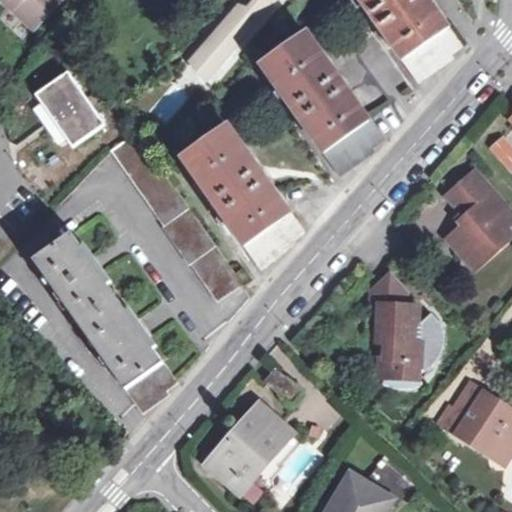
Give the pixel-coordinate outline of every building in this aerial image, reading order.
[(3,0),(35,29),(61,0),(3,0)] [(233,13),(223,24),(214,32),(187,63),(205,85),(231,51),(246,38),(278,0),(253,0),(246,8),(237,5),(233,13)] [(374,28),(378,24),(401,57),(399,58),(418,84),(456,59),(454,56),(465,48),(449,25),(447,27),(427,0),(360,0),(371,15),(367,18),(374,28)] [(375,154),(372,148),(383,140),(370,119),(367,121),(306,35),(263,66),(323,149),(320,151),(339,177),(375,154)] [(57,153),(101,131),(71,72),(27,95),(57,153)] [(296,245),(294,241),(305,233),(291,212),(288,214),(229,129),(184,160),(244,243),(242,244),(260,269),(296,245)] [(189,267),(191,265),(219,303),(244,287),(138,135),(114,154),(165,226),(162,228),(189,267)] [(511,150),(501,138),(491,148),(511,168),(511,169),(511,150)] [(458,205),(485,181),(476,171),(449,194),(458,205)] [(511,222),(511,213),(485,181),(458,205),(470,219),(450,238),(463,253),(469,248),(481,262),(511,235),(511,229),(509,226),(511,222)] [(167,390),(178,382),(74,233),(37,259),(141,411),(170,394),(167,390)] [(381,304),(408,306),(409,288),(391,270),(372,286),(371,303),(381,304)] [(386,375),(420,378),(420,373),(424,371),(429,368),(433,364),(436,359),(439,354),(441,349),(442,344),(442,340),(442,334),(442,329),(440,323),(430,312),(420,321),(419,340),(416,340),(417,321),(418,306),(408,306),(381,304),(379,341),(388,342),(386,375)] [(388,342),(379,341),(377,375),(386,375),(388,342)] [(292,405),(304,391),(277,369),(265,383),(292,405)] [(423,385),(420,378),(386,375),(383,382),(386,384),(389,385),(393,386),(396,387),(402,388),(407,388),(411,387),(415,387),(418,386),(423,385)] [(511,413),(470,385),(443,425),(503,465),(511,451),(511,413)] [(259,405),(206,466),(238,494),(291,433),(259,405)] [(328,511),(382,511),(389,500),(351,477),(328,511)]
